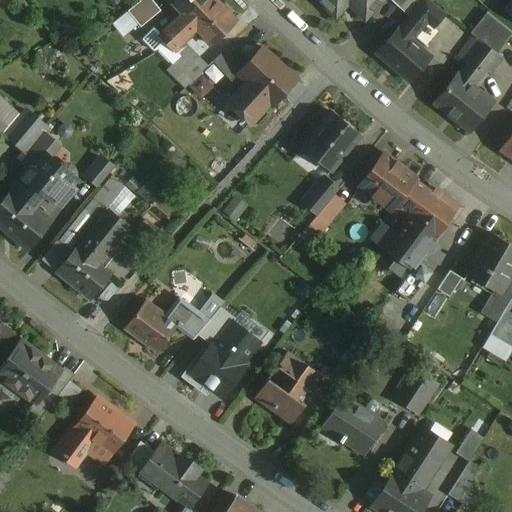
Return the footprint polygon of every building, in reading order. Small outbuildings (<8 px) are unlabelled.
[(159,12),(149,0),(141,0),(126,12),(139,28),(159,12)] [(211,0),(166,0),(165,1),(181,18),(186,23),(211,0)] [(214,0),(211,0),(186,23),(194,31),(209,46),(235,22),(214,0)] [(315,0),(327,11),(337,0),(341,0),(364,20),(382,0),(315,0)] [(425,0),(423,0),(398,29),(411,40),(426,23),(432,28),(443,15),(425,0)] [(511,34),(485,13),(469,34),(473,37),(473,36),(495,54),(511,34)] [(181,18),(174,25),(175,27),(173,29),(169,26),(160,35),(166,42),(186,23),(181,18)] [(186,23),(166,42),(174,51),(191,34),(191,33),(194,31),(186,23)] [(398,29),(397,28),(375,54),(408,82),(430,56),(411,40),(398,29)] [(489,73),(501,58),(495,54),(473,36),(473,37),(457,57),(466,63),(470,58),(485,70),(489,73)] [(246,65),(227,46),(210,63),(230,84),(238,74),(246,65)] [(189,47),(166,70),(184,89),(191,81),(182,72),(197,56),(189,47)] [(292,78),(261,49),(246,65),(238,74),(268,102),(270,103),(292,78)] [(197,56),(182,72),(191,81),(207,66),(197,56)] [(485,70),(470,58),(466,63),(456,75),(471,87),(485,70)] [(471,87),(456,75),(434,103),(468,130),(490,102),(471,87)] [(191,86),(202,95),(210,86),(198,77),(191,86)] [(268,102),(245,81),(226,103),(249,124),(268,102)] [(45,128),(25,111),(5,135),(24,152),(40,133),(45,128)] [(331,111),(301,148),(329,170),(359,134),(331,111)] [(511,129),(497,150),(511,160),(511,129)] [(56,146),(40,133),(24,152),(17,160),(28,169),(42,153),(47,157),(56,146)] [(28,169),(16,183),(18,185),(12,191),(28,203),(35,195),(43,194),(54,203),(55,202),(59,206),(74,189),(69,186),(74,180),(73,179),(74,174),(72,168),(63,164),(58,166),(47,157),(42,153),(28,169)] [(395,162),(394,163),(383,155),(359,187),(391,210),(393,207),(414,180),(415,179),(403,170),(404,169),(395,162)] [(100,158),(85,176),(97,186),(112,168),(100,158)] [(338,190),(324,178),(303,202),(318,214),(318,213),(333,195),(338,190)] [(434,195),(414,180),(393,207),(407,217),(434,238),(455,212),(455,211),(434,195)] [(12,191),(12,190),(0,204),(0,227),(26,248),(49,221),(28,203),(12,191)] [(460,208),(437,191),(434,195),(455,211),(455,212),(456,213),(460,208)] [(344,204),(333,195),(318,213),(329,222),(344,204)] [(108,212),(79,247),(97,261),(125,226),(108,212)] [(329,222),(318,213),(318,214),(310,223),(320,232),(329,222)] [(434,238),(407,217),(394,234),(381,224),(370,239),(410,270),(417,262),(434,238)] [(511,271),(511,246),(489,233),(465,274),(492,290),(499,294),(508,277),(511,271)] [(71,254),(55,241),(40,260),(56,273),(71,254)] [(79,247),(78,246),(71,254),(56,273),(88,299),(110,272),(97,261),(79,247)] [(410,270),(394,291),(409,302),(431,273),(417,262),(410,270)] [(448,271),(436,290),(448,297),(460,278),(448,271)] [(499,294),(492,290),(481,308),(498,318),(511,294),(511,279),(508,277),(499,294)] [(511,294),(498,318),(492,329),(501,334),(511,340),(511,324),(511,323),(511,294)] [(194,311),(178,299),(165,316),(176,324),(182,328),(194,311)] [(165,316),(145,301),(125,328),(156,351),(176,324),(165,316)] [(207,321),(194,311),(182,328),(194,337),(207,321)] [(0,323),(0,354),(1,356),(18,334),(2,321),(0,323)] [(194,368),(190,365),(181,377),(199,391),(203,385),(220,396),(257,343),(244,333),(242,336),(228,326),(205,353),(194,368)] [(501,334),(492,329),(489,335),(498,340),(501,334)] [(60,371),(20,341),(0,366),(0,379),(15,391),(34,405),(59,372),(60,371)] [(267,380),(264,379),(251,399),(288,424),(302,404),(299,402),(307,389),(312,392),(322,377),(286,352),(267,380)] [(59,372),(34,405),(29,411),(39,419),(70,379),(60,371),(59,372)] [(435,386),(417,374),(399,401),(417,413),(435,386)] [(15,391),(0,379),(0,398),(11,397),(15,391)] [(382,423),(342,396),(322,428),(339,440),(336,445),(338,446),(342,441),(362,454),(382,423)] [(132,423),(97,397),(76,426),(76,427),(94,440),(110,452),(132,423)] [(94,440),(76,427),(58,452),(76,465),(94,440)] [(484,437),(470,428),(455,452),(468,460),(484,437)] [(446,447),(421,431),(413,442),(439,458),(446,447)] [(439,458),(413,442),(393,474),(419,490),(439,458)] [(180,458),(160,443),(139,471),(188,507),(205,483),(194,475),(197,470),(197,468),(184,458),(180,458)] [(466,465),(447,494),(457,501),(476,471),(466,465)] [(393,474),(392,474),(372,506),(382,511),(417,511),(428,496),(419,490),(393,474)] [(223,511),(254,511),(234,498),(223,511)]
